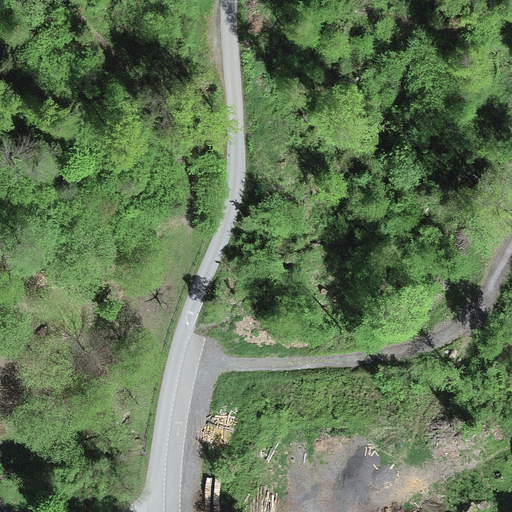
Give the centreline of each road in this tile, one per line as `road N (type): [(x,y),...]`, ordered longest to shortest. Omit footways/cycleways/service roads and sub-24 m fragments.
road 1 (unclassified): [(231,0),(236,188),(176,349),(153,511)]
road 2 (track): [(468,316),(322,359),(241,362),(176,349)]
